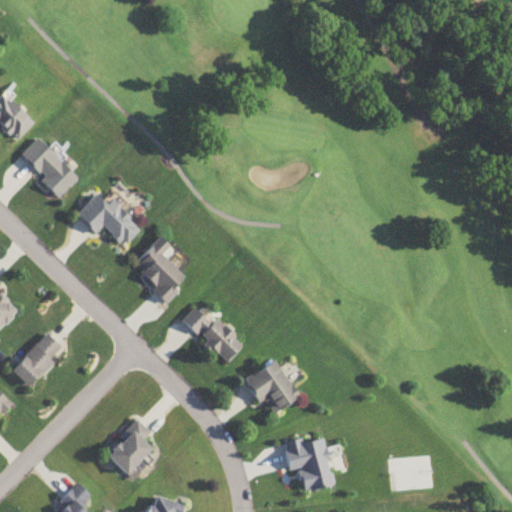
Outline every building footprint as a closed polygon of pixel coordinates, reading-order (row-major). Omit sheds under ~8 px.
[(511,17),(502,23),(511,42),(511,17)] [(32,125),(1,96),(0,96),(0,133),(2,132),(15,144),(32,125)] [(77,182),(37,141),(19,158),(58,199),(77,182)] [(103,229),(121,249),(139,233),(111,201),(105,207),(96,198),(75,216),(94,237),(103,229)] [(161,258),(169,249),(159,240),(132,270),(168,303),(177,294),(174,291),(184,279),(161,258)] [(0,330),(16,315),(0,297),(0,330)] [(243,348),(205,310),(199,316),(193,310),(181,322),(225,366),(243,348)] [(28,390),(63,352),(46,336),(11,374),(28,390)] [(271,419),(299,399),(272,363),(245,383),(271,419)] [(0,417),(11,407),(0,395),(0,417)] [(126,477),(150,451),(141,443),(149,435),(136,423),(105,456),(126,477)] [(51,511),(82,511),(79,509),(89,500),(78,487),(50,511),(51,511)] [(180,511),(182,508),(155,499),(150,511),(180,511)]
